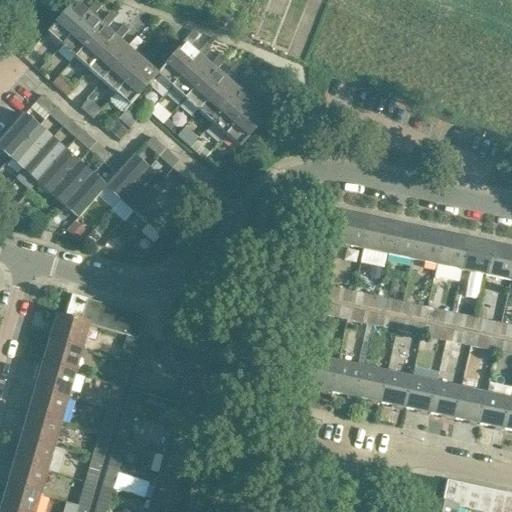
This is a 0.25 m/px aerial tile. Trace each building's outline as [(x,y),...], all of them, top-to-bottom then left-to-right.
[(88,15),(86,13),(78,6),(83,0),(73,0),(72,2),(74,3),(47,34),(47,35),(60,46),(88,15)] [(60,46),(74,59),(102,27),(99,25),(92,18),(101,7),(96,2),(86,13),(88,15),(60,46)] [(74,59),(87,70),(115,39),(113,37),(105,30),(115,19),(109,14),(99,25),(102,27),(74,59)] [(87,70),(101,83),(129,51),(127,49),(119,42),(128,31),(123,26),(113,37),(115,39),(87,70)] [(148,86),(162,99),(199,57),(196,55),(188,48),(198,37),(192,32),(183,42),(182,44),(184,46),(157,76),(148,86)] [(136,38),(127,49),(129,51),(101,83),(114,94),(142,62),(140,61),(132,54),(142,43),(136,38)] [(171,88),(184,100),(212,69),(210,67),(202,60),(211,49),(206,44),(196,55),(199,57),(162,99),(171,88)] [(129,107),(148,86),(157,76),(146,66),(156,55),(150,50),(140,61),(142,62),(114,94),(129,107)] [(219,56),(210,67),(212,69),(184,100),(197,111),(225,80),(223,79),(215,72),(225,61),(219,56)] [(197,111),(211,124),(239,92),(236,91),(229,84),(238,73),(233,68),(223,79),(225,80),(197,111)] [(58,78),(52,85),(64,96),(71,89),(58,78)] [(211,124),(225,136),(252,105),(250,103),(242,96),(252,85),(246,80),(236,91),(239,92),(211,124)] [(260,91),(250,103),(252,105),(225,136),(239,149),(267,117),(256,108),(265,96),(260,91)] [(46,100),(43,104),(39,108),(49,116),(52,112),(55,109),(46,100)] [(59,112),(56,116),(53,120),(62,128),(66,124),(69,120),(59,112)] [(0,141),(0,151),(9,160),(37,128),(24,116),(23,116),(0,141)] [(167,120),(163,125),(170,131),(174,127),(167,120)] [(116,123),(109,132),(119,141),(126,132),(116,123)] [(73,124),(70,127),(66,132),(76,140),(79,136),(82,132),(73,124)] [(189,148),(195,141),(198,139),(184,126),(175,136),(189,148)] [(23,171),(51,140),(37,128),(9,160),(23,171)] [(86,136),(83,139),(80,143),(89,152),(93,148),(96,144),(86,136)] [(23,171),(16,180),(29,192),(36,183),(64,152),(51,140),(23,171)] [(209,154),(195,141),(189,148),(203,160),(209,154)] [(162,154),(165,150),(156,142),(153,145),(149,149),(159,158),(162,154)] [(100,148),(97,151),(93,155),(103,164),(106,160),(109,156),(100,148)] [(78,164),(64,152),(36,183),(50,195),(78,164)] [(172,170),(176,166),(179,162),(169,154),(166,157),(163,161),(172,170)] [(116,176),(105,189),(119,201),(147,170),(134,158),(132,157),(123,168),(116,176)] [(107,167),(116,176),(123,168),(113,160),(110,163),(107,167)] [(50,195),(63,207),(91,176),(78,164),(50,195)] [(186,182),(189,178),(192,174),(183,166),(176,173),(186,182)] [(119,201),(133,213),(160,182),(147,170),(119,201)] [(105,189),(91,176),(63,207),(78,220),(105,189)] [(196,178),(193,181),(190,185),(199,194),(206,186),(196,178)] [(174,194),(160,182),(133,213),(147,225),(174,194)] [(147,225),(161,238),(188,207),(174,194),(147,225)] [(312,240),(335,245),(341,214),(319,209),(312,240)] [(341,214),(335,245),(360,250),(367,219),(341,214)] [(367,219),(360,250),(385,255),(392,225),(367,219)] [(76,224),(68,232),(77,240),(85,231),(76,224)] [(392,225),(385,255),(410,261),(417,230),(392,225)] [(417,230),(410,261),(435,266),(442,236),(417,230)] [(442,236),(435,266),(460,271),(467,241),(442,236)] [(467,241),(460,271),(485,277),(492,246),(467,241)] [(511,274),(511,250),(492,246),(485,277),(510,282),(511,274)] [(129,247),(123,254),(132,256),(136,252),(129,247)] [(326,287),(303,283),(303,282),(300,293),(323,298),(326,287)] [(351,293),(326,287),(323,298),(348,304),(351,293)] [(351,293),(348,304),(373,309),(376,298),(351,293)] [(65,319),(79,323),(86,300),(72,296),(65,319)] [(401,303),(376,298),(373,309),(398,314),(401,303)] [(299,299),(297,310),(320,315),(322,304),(299,299)] [(88,326),(96,303),(86,300),(79,323),(88,326)] [(108,306),(96,303),(88,326),(100,329),(108,306)] [(424,320),(426,309),(401,303),(398,314),(424,320)] [(347,310),(322,304),(320,315),(345,321),(347,310)] [(120,310),(108,306),(100,329),(112,333),(120,310)] [(451,314),(426,309),(424,320),(449,325),(451,314)] [(120,310),(112,333),(124,336),(132,313),(120,310)] [(370,326),(372,315),(347,310),(345,321),(370,326)] [(144,317),(132,313),(124,336),(127,337),(138,340),(144,317)] [(449,325),(474,331),(476,320),(451,314),(449,325)] [(50,340),(82,349),(88,326),(79,323),(65,319),(54,315),(54,316),(53,317),(56,318),(50,340)] [(397,320),(372,315),(370,326),(395,331),(397,320)] [(420,337),(422,326),(397,320),(395,331),(420,337)] [(499,336),(501,325),(476,320),(474,331),(499,336)] [(511,338),(511,327),(501,325),(499,336),(511,338)] [(447,331),(422,326),(420,337),(445,342),(447,331)] [(445,342),(470,347),(472,336),(447,331),(445,342)] [(495,353),(498,342),(472,336),(470,347),(495,353)] [(131,363),(135,348),(138,340),(127,337),(120,360),(131,363)] [(50,340),(42,365),(75,374),(82,349),(50,340)] [(143,342),(137,365),(148,368),(154,345),(143,342)] [(511,356),(511,344),(498,342),(495,353),(511,356)] [(310,358),(288,353),(287,353),(281,383),(304,388),(310,358)] [(191,355),(191,356),(191,357),(193,358),(187,379),(218,388),(224,366),(227,367),(227,366),(193,356),(191,355)] [(304,388),(329,394),(335,363),(310,358),(304,388)] [(120,360),(113,384),(124,388),(131,363),(120,360)] [(360,369),(335,363),(329,394),(354,399),(360,369)] [(35,389),(68,398),(75,374),(42,365),(35,389)] [(148,368),(137,365),(130,389),(141,392),(148,368)] [(354,399),(379,404),(386,374),(360,369),(354,399)] [(411,379),(386,374),(379,404),(404,410),(411,379)] [(211,412),(218,388),(187,379),(180,404),(211,412)] [(404,410),(429,415),(436,385),(411,379),(404,410)] [(106,409),(117,412),(124,388),(113,384),(106,409)] [(461,390),(436,385),(429,415),(454,421),(461,390)] [(35,389),(28,414),(60,423),(68,398),(35,389)] [(133,417),(141,392),(130,389),(123,414),(133,417)] [(454,421),(480,426),(486,395),(461,390),(454,421)] [(480,426),(505,431),(511,401),(486,395),(480,426)] [(180,404),(173,428),(204,436),(211,412),(180,404)] [(106,409),(99,434),(110,437),(117,412),(106,409)] [(21,438),(53,447),(60,423),(28,414),(21,438)] [(133,417),(123,414),(116,438),(126,441),(133,417)] [(197,461),(204,436),(173,428),(165,452),(197,461)] [(92,458),(103,461),(110,437),(99,434),(92,458)] [(21,438),(14,463),(46,472),(53,447),(21,438)] [(120,465),(126,441),(116,438),(109,462),(120,465)] [(165,452),(158,476),(190,485),(197,461),(165,452)] [(92,458),(84,483),(95,486),(103,461),(92,458)] [(120,465),(109,462),(101,487),(112,490),(120,465)] [(7,488),(39,497),(46,472),(14,463),(7,488)] [(183,509),(190,485),(158,476),(151,501),(183,509)] [(441,504),(453,507),(458,484),(446,481),(441,504)] [(77,507),(88,510),(95,486),(84,483),(77,507)] [(453,507),(457,508),(465,509),(470,486),(458,484),(453,507)] [(470,486),(465,509),(476,511),(481,489),(470,486)] [(96,511),(106,511),(112,490),(101,487),(94,511),(96,511)] [(7,488),(0,511),(34,511),(39,497),(7,488)] [(481,489),(476,511),(477,511),(488,511),(493,491),(481,489)] [(493,491),(488,511),(500,511),(505,494),(493,491)] [(500,511),(511,511),(511,495),(505,494),(500,511)] [(182,511),(183,509),(151,501),(147,511),(182,511)] [(423,511),(455,511),(457,508),(453,507),(441,504),(426,501),(423,511)]
